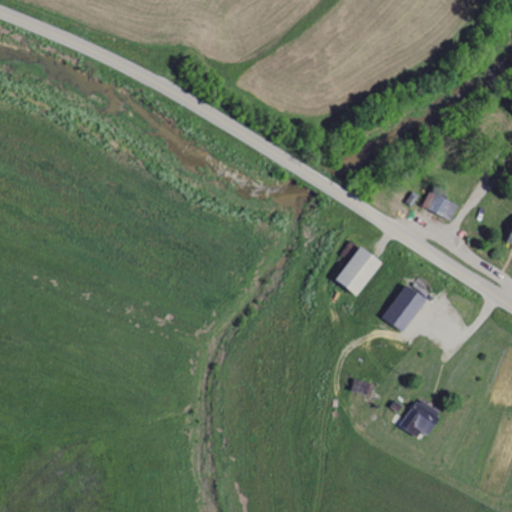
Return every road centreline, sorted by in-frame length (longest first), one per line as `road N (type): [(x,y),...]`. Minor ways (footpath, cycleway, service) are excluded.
road 1 (secondary): [(511,307),(171,93),(0,13)]
road 2 (track): [(0,54),(48,68),(152,122),(184,152),(244,186),(299,190),(307,176)]
